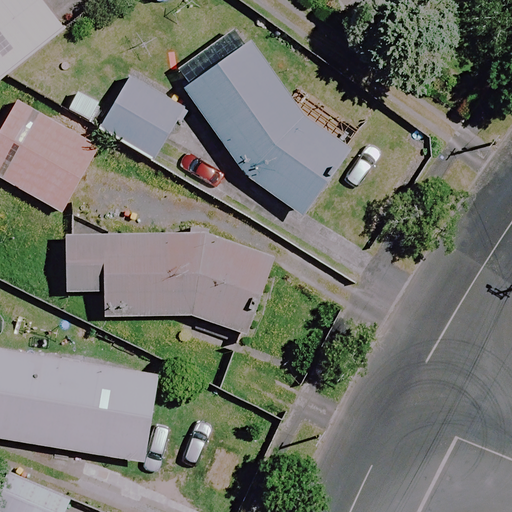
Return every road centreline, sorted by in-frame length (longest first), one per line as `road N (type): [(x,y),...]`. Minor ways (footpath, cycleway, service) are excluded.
road 1 (residential): [(398,416),(511,223)]
road 2 (residential): [(511,461),(398,416)]
